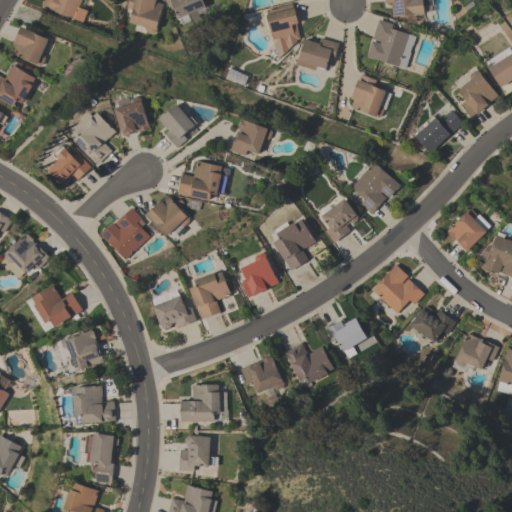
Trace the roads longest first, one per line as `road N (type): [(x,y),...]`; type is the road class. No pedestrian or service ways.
road 1 (residential): [(144,380),(313,301),(511,125)]
road 2 (residential): [(0,178),(69,228),(106,278),(130,335),(144,380),(147,449),(137,511)]
road 3 (residential): [(402,230),(462,288),(511,319)]
